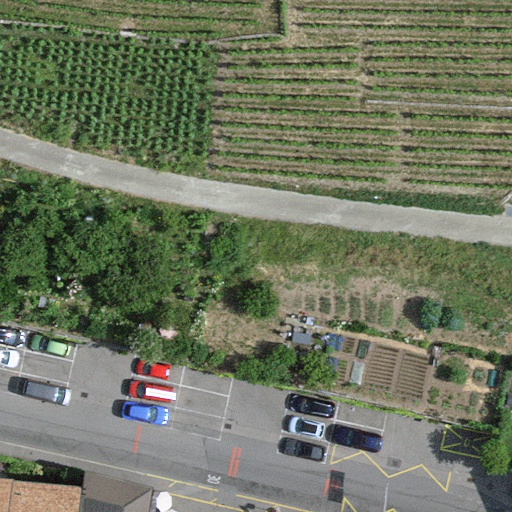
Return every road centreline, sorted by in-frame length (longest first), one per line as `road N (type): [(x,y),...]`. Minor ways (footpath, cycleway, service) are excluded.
road 1 (tertiary): [(0,418),(227,470)]
road 2 (tertiary): [(227,470),(391,511)]
